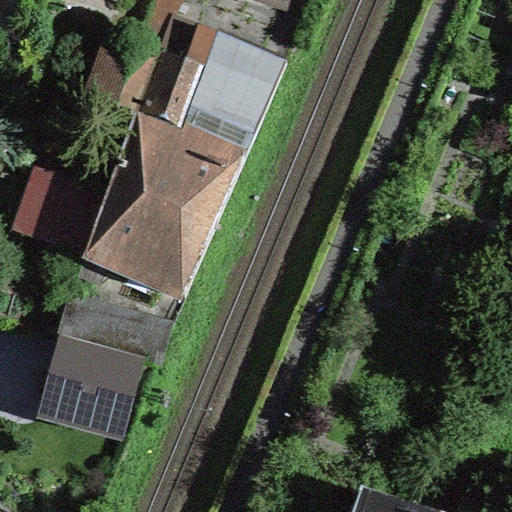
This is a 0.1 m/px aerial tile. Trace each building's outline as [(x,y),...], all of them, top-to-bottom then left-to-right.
[(88,255),(183,297),(285,63),(219,34),(205,71),(160,54),(136,121),(108,197),(88,255)] [(136,121),(160,54),(121,36),(95,106),(136,121)] [(511,63),(503,95),(511,97),(511,63)] [(41,173),(20,231),(88,255),(108,197),(41,173)] [(159,324),(71,300),(58,338),(90,348),(90,351),(93,352),(94,348),(96,349),(124,357),(123,360),(126,361),(127,358),(137,360),(137,361),(143,363),(143,362),(148,363),(149,361),(159,324)] [(123,360),(124,357),(96,349),(88,379),(54,370),(46,402),(87,414),(95,383),(134,394),(143,363),(137,361),(137,360),(127,358),(126,361),(123,360)] [(425,511),(361,491),(354,511),(425,511)]
